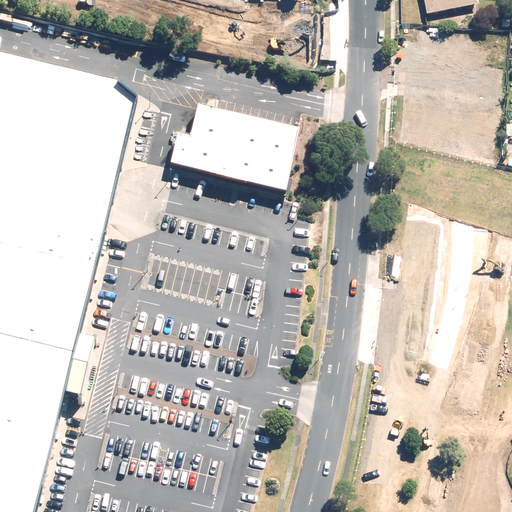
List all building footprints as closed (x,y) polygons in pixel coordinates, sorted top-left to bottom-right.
[(129,0),(129,9),(157,10),(169,10),(169,0),(129,0)] [(188,0),(188,2),(212,19),(224,0),(188,0)] [(478,8),(476,0),(423,0),(426,17),(478,8)] [(218,12),(213,40),(232,44),(238,16),(218,12)] [(264,22),(257,48),(308,60),(313,40),(306,39),(307,32),(293,28),(296,18),(272,12),(269,23),(264,22)] [(470,46),(421,53),(425,79),(473,72),(470,46)] [(34,511),(63,391),(71,393),(80,395),(94,336),(86,334),(78,332),(105,221),(118,170),(134,103),(116,86),(0,58),(0,511),(34,511)] [(502,72),(481,70),(479,92),(500,94),(502,72)] [(436,92),(416,90),(415,108),(434,109),(436,92)] [(194,121),(191,135),(178,132),(171,163),(285,190),(300,128),(198,103),(194,121)] [(415,132),(429,131),(429,136),(444,135),(445,148),(471,146),(469,120),(466,120),(466,108),(413,112),(415,132)] [(135,115),(123,163),(130,165),(142,117),(135,115)]
